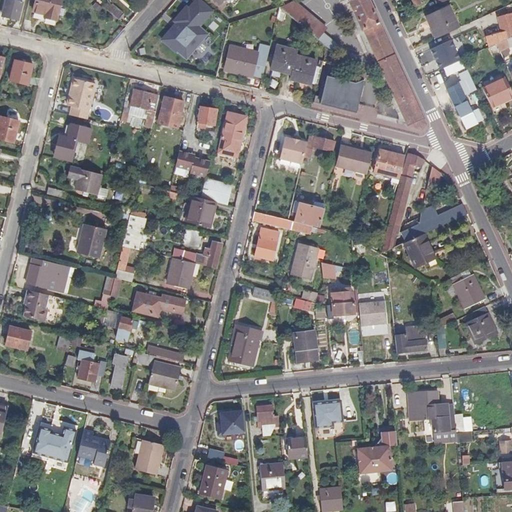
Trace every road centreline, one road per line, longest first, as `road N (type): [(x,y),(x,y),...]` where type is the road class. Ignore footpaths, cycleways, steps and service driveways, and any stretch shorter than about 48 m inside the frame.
road 1 (residential): [(511,360),(199,391)]
road 2 (residential): [(199,391),(269,103)]
road 3 (residential): [(0,287),(57,50)]
road 4 (residential): [(189,427),(0,382)]
road 5 (unclassified): [(269,103),(423,141),(443,137)]
road 6 (residential): [(109,64),(269,103)]
road 7 (residential): [(443,137),(378,0)]
